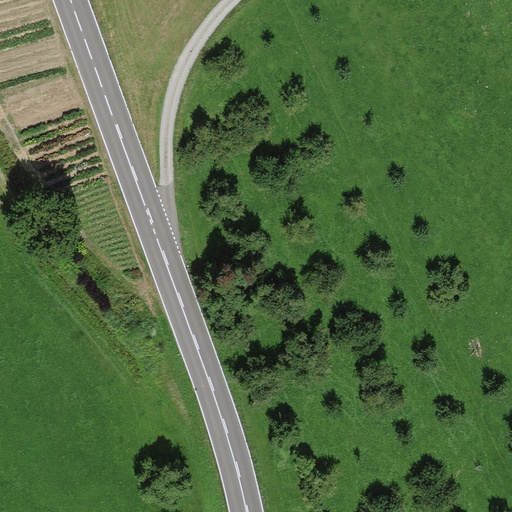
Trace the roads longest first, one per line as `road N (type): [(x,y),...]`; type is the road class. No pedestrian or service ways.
road 1 (tertiary): [(71,0),(225,423),(248,511)]
road 2 (track): [(237,0),(180,70),(158,239)]
